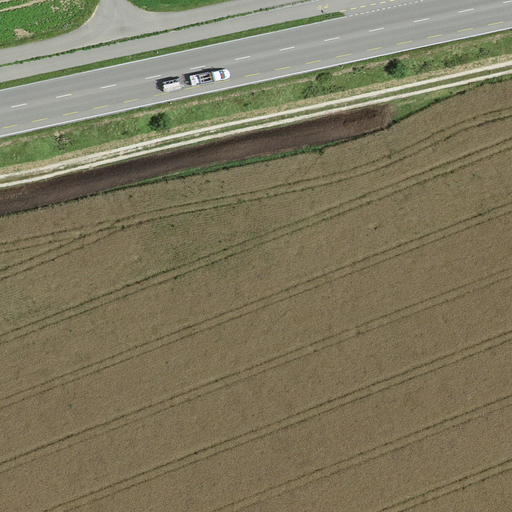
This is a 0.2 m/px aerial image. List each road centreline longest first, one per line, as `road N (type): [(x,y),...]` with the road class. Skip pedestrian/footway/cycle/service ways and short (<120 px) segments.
road 1 (track): [(511,65),(0,175)]
road 2 (primary): [(0,110),(511,2)]
road 3 (track): [(120,30),(262,0)]
road 4 (track): [(0,57),(120,30)]
